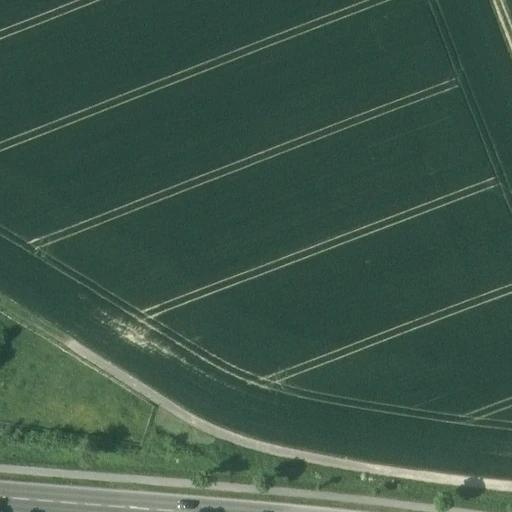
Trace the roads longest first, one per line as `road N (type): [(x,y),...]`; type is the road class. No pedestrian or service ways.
road 1 (track): [(511,487),(239,441),(0,304)]
road 2 (tertiary): [(161,511),(0,497)]
